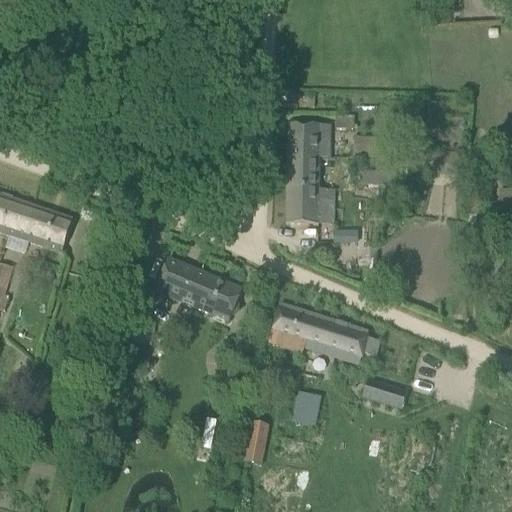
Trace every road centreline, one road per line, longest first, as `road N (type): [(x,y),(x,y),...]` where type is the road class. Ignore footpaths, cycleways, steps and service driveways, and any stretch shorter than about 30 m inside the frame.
road 1 (track): [(511,365),(121,199)]
road 2 (track): [(274,0),(260,256)]
road 3 (track): [(121,199),(0,156)]
